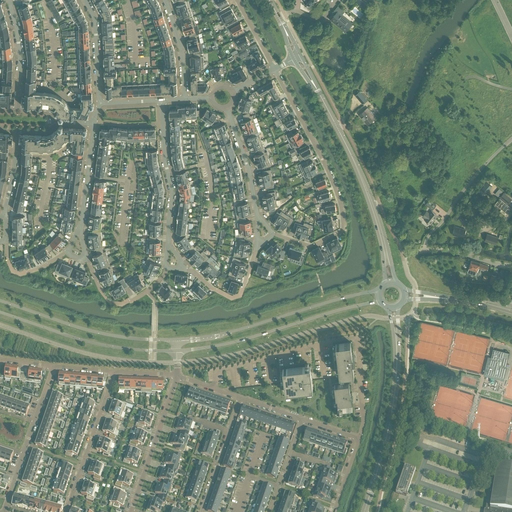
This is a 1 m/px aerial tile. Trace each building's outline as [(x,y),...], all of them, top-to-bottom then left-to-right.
[(148,4),(151,8),(159,5),(156,0),(155,0),(148,4)] [(176,6),(178,12),(190,8),(187,0),(184,0),(178,2),(179,5),(176,6)] [(356,0),(355,2),(365,10),(368,6),(360,0),(356,0)] [(66,7),(69,12),(80,7),(80,6),(79,6),(77,2),(66,7)] [(97,8),(99,12),(108,8),(106,3),(97,8)] [(19,8),(20,13),(29,11),(28,5),(19,8)] [(151,8),(152,13),(162,10),(161,10),(159,5),(151,8)] [(222,20),(234,14),(231,9),(229,6),(219,11),(223,19),(222,20)] [(69,12),(71,17),(82,12),(80,7),(69,12)] [(352,24),(341,15),(344,12),(338,7),(333,13),(335,14),(331,19),(346,31),(352,24)] [(100,12),(102,17),(112,14),(108,8),(99,12),(100,13),(100,12)] [(183,17),(184,19),(193,16),(190,8),(178,12),(180,18),(183,17)] [(154,19),(163,16),(162,10),(152,13),(154,18),(154,19)] [(71,17),(74,22),(85,17),(82,12),(71,17)] [(234,14),(222,20),(226,29),(238,22),(237,19),(234,14)] [(154,19),(155,24),(165,21),(163,16),(154,19)] [(182,23),(184,29),(196,25),(193,16),(184,19),(185,22),(182,23)] [(76,21),(79,26),(88,23),(84,17),(85,17),(74,22),(74,23),(76,21)] [(155,24),(157,30),(167,27),(165,21),(155,24)] [(229,29),(234,38),(244,32),(243,29),(240,23),(229,29)] [(189,34),(190,37),(199,34),(196,35),(193,26),(196,25),(184,29),(185,35),(189,34)] [(158,30),(159,35),(168,32),(167,27),(157,30),(158,30)] [(159,35),(161,40),(170,37),(168,32),(159,35)] [(187,40),(188,46),(201,43),(199,34),(190,37),(190,40),(187,40)] [(245,35),(236,40),(241,49),(250,44),(248,41),(249,41),(245,35)] [(161,40),(163,46),(172,43),(170,37),(161,40)] [(193,51),(194,54),(203,53),(201,43),(188,46),(190,52),(193,51)] [(190,57),(191,63),(203,63),(203,57),(200,57),(200,53),(203,53),(194,54),(194,57),(190,57)] [(115,54),(104,54),(104,59),(104,60),(104,63),(104,65),(105,70),(104,70),(105,76),(106,96),(112,96),(122,95),(121,85),(117,85),(117,87),(112,88),(111,76),(117,75),(116,69),(115,69),(114,62),(114,54),(115,54)] [(255,56),(257,61),(260,66),(266,63),(262,57),(262,58),(260,54),(255,56)] [(257,61),(249,65),(248,65),(252,71),(260,66),(257,61)] [(194,69),(195,72),(199,72),(201,72),(201,69),(204,68),(203,63),(191,63),(191,69),(194,69)] [(235,68),(237,71),(242,79),(241,80),(242,80),(247,77),(242,68),(240,65),(235,68)] [(165,83),(161,83),(161,93),(171,92),(171,93),(177,92),(176,72),(176,66),(166,67),(164,67),(164,73),(170,73),(171,84),(165,85),(165,83)] [(222,67),(210,70),(211,76),(215,75),(215,79),(222,78),(222,77),(221,77),(221,74),(224,73),(222,67)] [(242,79),(237,71),(237,72),(232,74),(233,76),(230,78),(229,78),(229,79),(236,83),(236,82),(241,80),(242,79)] [(195,72),(190,72),(191,83),(191,90),(191,92),(192,93),(194,93),(198,92),(197,92),(197,83),(197,80),(199,80),(199,77),(199,72),(195,72)] [(1,91),(0,91),(0,104),(1,104),(6,104),(11,105),(11,103),(14,104),(15,96),(11,96),(11,94),(12,94),(12,90),(11,90),(12,87),(12,85),(12,79),(3,79),(2,79),(2,85),(4,85),(4,86),(4,87),(4,88),(2,87),(2,90),(1,90),(1,91)] [(43,95),(36,94),(36,92),(33,92),(33,91),(34,87),(34,86),(36,86),(36,81),(27,80),(26,80),(26,87),(26,91),(25,91),(25,95),(25,98),(22,97),(21,105),(25,105),(25,106),(27,106),(29,107),(30,106),(31,106),(36,106),(38,106),(38,107),(40,107),(41,106),(43,107),(43,106),(44,106),(45,107),(46,107),(47,107),(48,107),(50,107),(50,108),(51,109),(52,108),(53,109),(54,111),(55,113),(56,113),(58,114),(59,116),(60,119),(63,119),(64,116),(70,117),(74,117),(86,118),(87,117),(88,116),(88,115),(88,114),(89,113),(91,108),(92,108),(92,107),(93,107),(94,107),(94,106),(94,105),(94,104),(93,104),(93,103),(92,103),(92,98),(92,92),(82,93),(82,102),(84,102),(84,106),(82,110),(70,109),(67,105),(66,106),(64,104),(65,103),(61,99),(60,100),(56,98),(57,97),(51,95),(51,96),(47,95),(47,94),(43,94),(43,95)] [(269,90),(275,101),(280,98),(279,96),(275,87),(272,81),(269,83),(270,86),(269,86),(271,89),(269,90)] [(203,83),(197,83),(197,92),(198,92),(204,91),(203,92),(204,92),(207,85),(207,84),(207,85),(203,85),(203,83)] [(261,95),(269,90),(271,89),(269,86),(270,86),(269,83),(265,84),(266,85),(257,89),(258,90),(252,93),(255,98),(261,95)] [(359,91),(355,95),(363,105),(368,101),(359,91)] [(239,100),(239,102),(251,106),(253,99),(250,95),(248,99),(241,97),(240,100),(239,100)] [(270,105),(274,113),(286,107),(283,102),(279,104),(278,101),(270,105)] [(251,106),(239,102),(238,105),(239,106),(238,108),(249,112),(251,106)] [(196,106),(191,107),(191,119),(197,119),(197,116),(200,116),(200,110),(196,110),(196,106)] [(170,118),(170,124),(180,124),(179,117),(185,117),(185,119),(186,119),(185,107),(178,107),(178,110),(169,111),(169,118),(170,118)] [(286,107),(274,113),(277,118),(289,112),(286,107)] [(201,118),(206,122),(213,111),(210,109),(210,110),(207,108),(201,118)] [(359,115),(367,125),(376,117),(367,108),(359,115)] [(213,111),(206,122),(211,125),(217,115),(215,113),(213,111)] [(252,115),(250,116),(244,118),(245,121),(241,122),(243,128),(255,123),(253,118),(252,115)] [(294,118),(283,123),(287,130),(298,124),(297,124),(298,123),(296,120),(295,121),(294,118)] [(213,128),(215,134),(226,129),(224,124),(221,125),(220,122),(214,124),(215,127),(213,128)] [(249,132),(250,135),(258,132),(255,123),(243,128),(245,133),(249,132)] [(28,135),(27,134),(25,134),(25,135),(23,135),(20,135),(19,137),(19,138),(19,140),(19,143),(23,143),(23,145),(22,145),(22,149),(22,152),(22,162),(31,163),(32,163),(32,156),(30,156),(30,153),(30,149),(32,150),(33,147),(40,148),(40,149),(44,149),(44,148),(48,148),(48,149),(54,147),(54,146),(58,145),(58,146),(63,142),(62,141),(65,138),(66,139),(68,137),(75,137),(73,152),(83,153),(84,148),(84,143),(85,143),(85,137),(86,133),(87,132),(87,131),(87,130),(86,130),(86,129),(85,129),(84,129),(83,129),(83,130),(73,129),(69,129),(63,129),(62,125),(59,125),(58,128),(57,130),(55,131),(54,131),(53,132),(53,133),(52,134),(52,135),(51,135),(50,134),(48,135),(48,136),(47,136),(45,136),(43,136),(42,136),(41,136),(39,136),(39,135),(37,135),(36,136),(35,136),(30,135),(28,135)] [(100,129),(100,136),(110,137),(110,138),(116,138),(117,128),(110,128),(110,131),(100,129)] [(215,134),(217,139),(228,135),(226,129),(215,134)] [(288,143),(302,136),(300,133),(299,134),(298,131),(293,134),(291,131),(285,135),(289,142),(288,143)] [(247,139),(249,145),(261,140),(259,135),(257,136),(256,133),(258,132),(250,135),(251,138),(247,139)] [(0,159),(7,160),(8,160),(8,154),(8,153),(8,152),(8,149),(9,149),(9,145),(9,143),(12,143),(13,136),(9,136),(9,134),(4,134),(0,134),(0,159)] [(219,144),(231,140),(230,137),(229,137),(228,135),(217,139),(218,139),(220,144),(219,144)] [(302,136),(288,143),(291,148),(304,141),(302,139),(303,139),(302,136)] [(219,144),(221,150),(232,145),(231,143),(232,143),(231,140),(219,144)] [(255,149),(256,152),(264,149),(261,140),(249,145),(251,151),(255,149)] [(221,150),(223,155),(234,151),(232,146),(232,145),(221,150)] [(311,150),(309,147),(299,153),(300,155),(297,156),(300,161),(313,154),(312,153),(313,153),(311,149),(311,150)] [(254,159),(255,162),(269,157),(267,152),(265,152),(264,149),(256,152),(258,151),(259,154),(253,156),(254,159)] [(223,155),(224,160),(236,156),(234,151),(223,155)] [(226,166),(238,162),(236,156),(224,160),(225,161),(227,160),(229,165),(226,166)] [(269,157),(255,162),(256,165),(257,165),(257,168),(263,165),(264,168),(271,166),(268,158),(269,157)] [(313,161),(309,163),(308,160),(298,165),(302,173),(316,166),(314,163),(314,164),(313,161)] [(174,169),(185,166),(184,161),(185,161),(173,164),(174,164),(175,169),(174,169)] [(226,166),(228,171),(240,167),(238,162),(226,166)] [(316,166),(302,173),(305,178),(317,172),(316,169),(317,169),(316,166)] [(148,175),(160,172),(158,167),(159,167),(148,169),(149,169),(150,174),(148,175)] [(228,171),(229,176),(241,174),(240,167),(228,171)] [(258,175),(259,181),(272,178),(271,170),(262,171),(263,174),(258,175)] [(148,175),(149,181),(162,178),(162,177),(161,178),(160,172),(148,175)] [(149,181),(151,186),(163,183),(162,178),(149,181)] [(272,178),(259,181),(260,186),(265,186),(265,189),(274,187),(272,178)] [(314,185),(316,190),(327,185),(324,178),(316,182),(317,184),(314,185)] [(178,184),(179,189),(191,187),(190,181),(178,184)] [(487,183),(479,193),(483,196),(491,186),(487,183)] [(179,189),(180,195),(193,194),(191,187),(179,189)] [(236,198),(236,201),(242,200),(242,197),(245,196),(244,191),(232,193),(233,198),(236,198)] [(328,191),(317,194),(318,196),(313,198),(314,203),(331,198),(330,197),(331,197),(330,194),(329,194),(328,191)] [(262,197),(263,203),(276,201),(274,192),(266,193),(267,196),(262,197)] [(500,198),(507,204),(511,199),(504,193),(500,198)] [(67,206),(67,208),(72,209),(72,206),(76,207),(77,201),(66,200),(68,200),(67,206)] [(234,205),(235,210),(248,208),(247,202),(243,203),(242,200),(236,201),(237,204),(234,205)] [(436,205),(429,200),(425,204),(432,210),(436,205)] [(276,201),(263,203),(264,209),(269,208),(269,211),(275,210),(275,207),(277,206),(276,201)] [(336,211),(335,204),(323,206),(323,208),(321,209),(322,214),(336,211)] [(235,210),(237,219),(245,218),(245,215),(249,214),(248,208),(235,210)] [(275,226),(278,227),(286,214),(281,211),(280,213),(277,212),(274,217),(276,218),(273,223),(275,225),(275,226)] [(437,216),(431,211),(429,213),(426,211),(423,215),(426,217),(424,219),(430,224),(437,216)] [(90,215),(89,221),(102,223),(101,223),(101,217),(100,217),(101,214),(94,213),(94,216),(90,215)] [(286,214),(278,227),(280,229),(281,228),(283,230),(286,225),(289,226),(293,219),(286,214)] [(237,223),(238,228),(251,227),(250,221),(246,222),(245,218),(237,219),(239,219),(240,222),(237,223)] [(318,224),(323,223),(324,232),(333,230),(331,218),(317,221),(318,224)] [(147,229),(161,229),(161,223),(156,223),(156,220),(150,219),(150,223),(149,223),(149,229),(147,229)] [(93,228),(92,232),(101,232),(102,223),(89,221),(88,227),(93,228)] [(296,236),(299,237),(304,223),(303,225),(295,222),(293,228),(296,229),(294,234),(297,235),(296,236)] [(304,223),(299,237),(302,238),(303,237),(305,238),(307,232),(310,233),(313,225),(304,223)] [(251,227),(238,228),(238,229),(240,228),(241,237),(247,237),(247,234),(251,233),(251,227)] [(465,230),(464,229),(455,227),(452,235),(463,238),(465,230)] [(150,235),(149,238),(156,238),(156,235),(160,235),(161,229),(147,229),(147,235),(150,235)] [(485,234),(484,238),(485,239),(485,240),(492,243),(492,244),(496,245),(496,244),(497,244),(499,237),(502,238),(503,234),(492,231),(491,234),(487,233),(487,235),(485,234)] [(56,233),(52,237),(62,246),(66,242),(62,239),(65,236),(60,232),(58,234),(56,233)] [(88,236),(89,242),(102,240),(101,232),(92,232),(93,236),(88,236)] [(179,239),(176,241),(179,246),(188,240),(185,235),(185,234),(180,233),(179,239)] [(50,243),(48,245),(52,250),(54,247),(58,250),(62,246),(52,237),(48,241),(50,243)] [(25,238),(13,238),(13,239),(13,244),(18,244),(18,247),(24,247),(24,244),(25,244),(25,238)] [(147,238),(147,247),(160,247),(160,241),(156,241),(156,238),(149,238),(147,238)] [(327,243),(328,245),(329,247),(326,248),(329,254),(332,253),(331,250),(340,245),(341,245),(340,245),(337,238),(334,240),(334,239),(333,239),(330,241),(327,243)] [(236,241),(235,247),(250,250),(250,246),(249,246),(250,244),(244,243),(245,239),(239,239),(238,242),(236,241)] [(96,251),(102,249),(105,249),(104,246),(103,246),(102,240),(89,242),(90,248),(96,247),(96,251)] [(187,248),(189,251),(195,246),(194,247),(192,244),(191,245),(188,240),(179,246),(182,251),(187,248)] [(266,250),(272,257),(278,251),(281,254),(280,257),(284,258),(286,251),(282,250),(282,251),(281,249),(281,248),(277,243),(273,246),(272,245),(266,250)] [(48,245),(40,250),(46,259),(51,256),(48,252),(52,250),(48,245)] [(190,261),(192,263),(202,252),(202,251),(200,253),(196,249),(197,248),(195,246),(189,251),(192,254),(188,258),(190,260),(190,261)] [(160,247),(147,247),(147,253),(149,253),(149,256),(155,256),(155,253),(160,253),(160,247)] [(250,250),(235,247),(233,256),(242,257),(242,254),(248,255),(248,252),(249,253),(250,250)] [(312,251),(317,261),(323,258),(324,261),(328,259),(325,252),(322,253),(319,247),(312,251)] [(291,248),(290,248),(289,250),(289,252),(288,255),(287,256),(288,256),(291,257),(297,259),(296,263),(301,265),(304,256),(300,255),(301,253),(301,252),(302,252),(301,251),(298,250),(294,249),(291,248)] [(92,260),(94,262),(108,257),(106,251),(103,252),(102,249),(96,251),(98,254),(92,257),(93,259),(92,260)] [(46,259),(40,250),(32,255),(36,260),(38,259),(41,263),(46,259)] [(201,262),(203,264),(207,260),(209,258),(202,252),(192,263),(194,265),(195,264),(197,266),(201,262)] [(148,256),(144,264),(158,271),(159,268),(160,265),(154,263),(156,260),(148,256)] [(102,265),(103,268),(110,266),(107,257),(108,257),(94,262),(95,265),(96,265),(97,268),(102,265)] [(233,257),(230,266),(244,271),(245,268),(245,267),(246,265),(240,263),(241,260),(233,257)] [(15,262),(16,264),(15,264),(16,268),(17,268),(18,270),(29,266),(30,266),(29,266),(27,258),(16,262),(15,262)] [(203,273),(205,275),(216,264),(211,260),(210,262),(207,260),(203,264),(206,266),(202,270),(204,272),(203,273)] [(471,260),(468,269),(477,271),(479,272),(480,269),(486,271),(488,266),(471,260)] [(258,265),(255,272),(259,273),(259,274),(263,275),(267,276),(269,270),(272,271),(274,265),(265,262),(263,267),(258,265)] [(59,271),(69,275),(72,267),(69,265),(66,264),(62,263),(61,266),(58,264),(55,273),(58,274),(59,271)] [(158,271),(144,264),(144,265),(146,266),(143,274),(148,276),(149,273),(155,276),(156,273),(157,274),(158,271)] [(216,264),(205,275),(208,277),(210,278),(214,274),(217,276),(221,272),(214,266),(216,264)] [(99,276),(101,279),(113,274),(110,266),(103,268),(105,271),(99,273),(100,276),(99,276)] [(244,271),(230,266),(231,266),(228,275),(235,277),(236,274),(242,276),(243,273),(243,274),(244,271)] [(73,276),(72,279),(71,279),(81,283),(82,280),(87,282),(89,278),(84,276),(85,272),(75,268),(72,276),(73,276)] [(113,274),(101,279),(102,282),(103,282),(104,284),(108,283),(109,285),(115,283),(114,280),(117,279),(115,273),(113,274)] [(138,274),(133,277),(140,289),(142,287),(142,286),(144,285),(141,280),(144,278),(141,273),(138,275),(138,274)] [(176,274),(175,282),(186,284),(186,286),(189,286),(190,280),(187,280),(188,276),(176,274)] [(233,281),(235,278),(229,276),(228,279),(230,280),(231,281),(230,285),(228,284),(227,289),(228,289),(228,290),(228,291),(229,291),(234,293),(235,293),(235,292),(236,289),(236,288),(237,287),(238,283),(233,281)] [(140,289),(133,277),(132,277),(133,278),(126,282),(128,286),(129,287),(131,286),(134,291),(137,290),(140,289)] [(122,293),(126,291),(124,288),(128,286),(126,282),(123,278),(118,281),(120,285),(111,290),(113,293),(112,294),(114,297),(115,296),(115,297),(119,295),(120,295),(122,293)] [(199,284),(196,288),(193,286),(189,290),(192,292),(194,290),(202,298),(207,292),(205,289),(204,289),(202,286),(202,287),(199,284)] [(162,285),(155,291),(160,296),(164,300),(170,294),(173,290),(168,285),(164,288),(162,285)] [(335,344),(336,349),(339,375),(354,373),(353,363),(354,363),(354,359),(353,355),(353,352),(351,352),(350,342),(335,344)] [(486,374),(498,377),(503,378),(509,353),(493,349),(490,359),(489,358),(486,374)] [(313,388),(311,372),(310,366),(282,369),(285,392),(313,388)] [(19,381),(22,382),(23,374),(17,374),(18,368),(12,367),(11,378),(20,379),(19,381)] [(23,374),(22,382),(22,383),(25,383),(26,382),(34,383),(35,381),(36,371),(30,370),(29,375),(23,374)] [(334,385),(337,407),(338,416),(352,414),(351,404),(353,404),(352,400),(352,396),(351,393),(350,393),(349,383),(334,385)] [(184,400),(192,403),(197,390),(191,388),(188,395),(186,394),(184,400)] [(197,390),(192,403),(198,405),(202,393),(197,391),(197,390)] [(53,393),(51,399),(61,402),(63,397),(53,393)] [(203,407),(208,395),(202,393),(198,405),(203,407)] [(209,409),(210,407),(213,397),(208,395),(203,407),(209,409)] [(1,407),(6,409),(9,399),(4,397),(1,407)] [(215,411),(219,399),(213,397),(210,407),(209,409),(215,411)] [(6,409),(11,411),(14,401),(9,399),(6,409)] [(51,399),(50,404),(59,407),(61,402),(51,399)] [(220,413),(225,401),(219,399),(215,411),(220,413)] [(81,405),(82,406),(82,405),(93,409),(95,404),(83,400),(81,405)] [(11,411),(16,413),(19,403),(14,401),(11,411)] [(225,401),(220,413),(226,415),(229,407),(231,408),(233,403),(225,401)] [(113,402),(111,408),(123,412),(124,413),(127,404),(121,402),(120,405),(113,402)] [(16,413),(21,414),(24,404),(19,403),(16,413)] [(24,404),(21,414),(26,416),(30,406),(24,404)] [(50,404),(48,409),(58,412),(59,407),(50,404)] [(82,405),(82,406),(81,411),(91,414),(93,409),(82,405)] [(240,415),(246,417),(248,409),(243,407),(240,415)] [(123,412),(111,408),(109,414),(115,416),(114,419),(121,421),(122,418),(121,418),(123,412)] [(48,409),(46,414),(56,417),(58,412),(48,409)] [(140,418),(141,419),(141,418),(152,422),(154,417),(146,414),(147,411),(142,409),(141,412),(142,412),(140,418)] [(246,417),(251,419),(254,411),(248,409),(246,417)] [(81,411),(79,416),(90,419),(91,414),(81,411)] [(251,419),(256,421),(259,412),(254,411),(251,419)] [(256,421),(261,423),(264,414),(259,412),(256,421)] [(46,414),(44,419),(54,423),(56,417),(46,414)] [(261,423),(266,424),(269,416),(264,414),(261,423)] [(79,416),(77,421),(88,424),(90,419),(79,416)] [(266,424),(271,426),(274,418),(269,416),(266,424)] [(141,418),(141,419),(139,424),(137,423),(136,426),(143,429),(144,426),(150,428),(152,422),(141,418)] [(271,426),(276,428),(279,419),(274,418),(271,426)] [(44,419),(43,424),(52,428),(54,423),(44,419)] [(180,421),(179,425),(190,429),(193,422),(193,423),(193,422),(187,420),(186,419),(185,423),(180,421)] [(276,428),(281,430),(284,421),(279,419),(276,428)] [(74,426),(75,426),(86,430),(88,424),(77,421),(76,420),(74,426)] [(106,421),(104,426),(116,430),(116,431),(118,431),(121,422),(115,420),(114,423),(106,421)] [(281,430),(286,431),(289,423),(284,421),(281,430)] [(289,423),(286,431),(292,433),(295,425),(289,423)] [(43,424),(41,429),(51,433),(52,428),(43,424)] [(182,431),(181,434),(188,437),(188,436),(190,429),(179,425),(177,425),(176,429),(182,431)] [(237,425),(236,430),(244,433),(246,428),(237,425)] [(75,426),(74,431),(84,435),(86,430),(75,426)] [(116,430),(104,426),(103,432),(110,434),(109,437),(115,439),(116,436),(115,436),(116,431),(116,430)] [(135,431),(134,436),(145,440),(147,435),(141,433),(142,430),(138,428),(137,431),(135,431)] [(303,441),(309,443),(313,431),(305,428),(304,433),(306,433),(303,441)] [(41,429),(39,434),(49,438),(51,433),(41,429)] [(236,430),(234,435),(242,438),(244,439),(246,434),(244,433),(236,430)] [(74,431),(72,436),(83,440),(84,435),(74,431)] [(208,433),(206,438),(217,442),(220,432),(217,431),(215,436),(208,433)] [(309,443),(315,445),(319,433),(313,431),(309,443)] [(315,445),(320,447),(324,435),(319,433),(315,445)] [(39,434),(37,439),(47,443),(49,438),(39,434)] [(174,435),(172,440),(187,445),(189,437),(188,436),(188,437),(181,434),(180,437),(174,435)] [(234,435),(232,440),(241,443),(242,438),(234,435)] [(320,447),(326,449),(330,437),(324,435),(320,447)] [(72,436),(70,441),(81,445),(83,440),(72,436)] [(134,436),(132,436),(129,444),(136,447),(137,444),(144,446),(145,440),(134,436)] [(326,449),(332,451),(336,439),(330,437),(326,449)] [(206,438),(204,443),(215,447),(216,447),(215,447),(216,445),(217,442),(206,438)] [(47,443),(37,439),(35,445),(45,448),(47,443)] [(100,439),(98,445),(110,449),(112,443),(113,444),(114,441),(108,439),(107,442),(100,439)] [(280,439),(278,445),(286,448),(288,442),(280,439)] [(332,451),(337,453),(342,440),(341,440),(341,441),(336,439),(332,451)] [(187,445),(172,440),(170,444),(177,446),(176,449),(184,452),(187,445)] [(232,440),(230,445),(239,448),(239,449),(241,449),(243,444),(241,443),(232,440)] [(342,440),(337,453),(345,456),(347,450),(345,449),(348,442),(342,440)] [(70,441),(68,446),(79,450),(81,445),(70,441)] [(204,443),(203,449),(214,452),(213,452),(214,450),(215,447),(204,443)] [(110,449),(98,445),(96,450),(104,453),(103,456),(108,458),(111,449),(110,449)] [(230,445),(229,451),(237,454),(239,449),(239,448),(230,445)] [(278,445),(276,450),(284,453),(286,448),(278,445)] [(68,446),(67,446),(65,452),(66,452),(65,455),(72,457),(73,454),(77,456),(79,450),(68,446)] [(129,446),(126,454),(139,459),(141,453),(134,451),(135,448),(129,446)] [(0,458),(0,459),(5,461),(8,451),(3,449),(0,458)] [(214,452),(203,449),(201,453),(201,454),(212,458),(214,452)] [(276,450),(274,455),(283,458),(284,453),(276,450)] [(8,451),(5,461),(10,463),(14,453),(8,451)] [(33,451),(32,456),(41,459),(43,454),(33,451)] [(229,451),(227,456),(235,459),(235,458),(237,454),(229,451)] [(139,459),(126,454),(123,463),(129,465),(130,462),(137,464),(139,459)] [(167,455),(165,459),(178,464),(181,457),(182,456),(174,454),(173,457),(167,455)] [(274,455),(272,460),(281,463),(283,458),(274,455)] [(32,456),(30,461),(40,465),(41,459),(32,456)] [(227,456),(225,461),(235,464),(237,459),(235,458),(235,459),(227,456)] [(170,466),(169,469),(176,471),(177,472),(180,464),(178,464),(165,459),(164,464),(170,466)] [(293,468),(303,472),(303,471),(305,466),(299,464),(301,460),(297,459),(294,468),(293,468)] [(272,460),(271,465),(279,468),(281,463),(272,460)] [(30,461),(28,466),(38,470),(40,465),(30,461)] [(235,464),(225,461),(223,466),(234,470),(235,464)] [(92,463),(90,468),(102,472),(104,467),(105,467),(106,464),(100,462),(99,465),(92,463)] [(196,468),(198,468),(207,471),(209,466),(198,462),(198,463),(196,468)] [(511,511),(511,464),(497,462),(494,477),(490,476),(485,509),(486,510),(485,511),(511,511)] [(59,470),(60,470),(71,474),(73,468),(61,464),(59,470)] [(271,465),(269,470),(277,473),(279,468),(271,465)] [(396,493),(399,494),(401,495),(406,496),(407,493),(409,487),(411,481),(415,469),(405,465),(396,493)] [(28,466),(26,471),(36,475),(38,470),(28,466)] [(323,467),(321,474),(336,479),(337,475),(331,473),(332,470),(331,470),(323,467)] [(102,472),(90,468),(88,474),(94,476),(93,479),(100,481),(101,478),(100,477),(102,472)] [(198,468),(196,473),(205,476),(206,473),(206,471),(207,472),(207,471),(198,468)] [(292,473),(292,474),(303,477),(304,472),(303,471),(303,472),(293,468),(292,471),(293,472),(292,474),(292,473)] [(121,472),(119,477),(131,482),(133,476),(127,474),(128,471),(121,469),(120,472),(121,472)] [(162,470),(160,474),(173,478),(176,471),(169,469),(168,472),(162,470)] [(269,470),(267,469),(265,475),(276,478),(277,473),(269,470)] [(60,470),(58,475),(69,479),(71,474),(60,470)] [(222,470),(220,476),(230,479),(232,474),(222,470)] [(26,471),(24,476),(34,480),(36,475),(26,471)] [(194,472),(193,478),(204,482),(205,479),(204,478),(205,476),(205,477),(205,476),(196,473),(194,472)] [(165,481),(164,483),(171,486),(173,478),(160,474),(159,478),(165,481)] [(290,478),(290,479),(301,482),(303,477),(292,474),(291,477),(291,479),(290,478)] [(321,474),(318,482),(327,485),(328,482),(334,484),(336,479),(321,474)] [(58,475),(57,480),(67,484),(69,479),(58,475)] [(34,480),(24,476),(23,482),(33,485),(34,480)] [(220,476),(218,481),(227,484),(228,479),(230,479),(220,476)] [(131,482),(119,477),(117,483),(116,483),(115,486),(121,488),(122,485),(129,487),(131,482)] [(193,478),(191,483),(202,487),(203,484),(202,483),(203,482),(204,482),(193,478)] [(301,482),(290,479),(288,484),(299,488),(299,487),(301,482)] [(57,480),(55,485),(66,489),(67,484),(57,480)] [(218,481),(216,486),(225,489),(227,484),(218,481)] [(85,483),(83,489),(95,493),(97,487),(98,488),(99,484),(93,482),(92,485),(85,483)] [(318,482),(316,489),(329,494),(329,493),(330,489),(326,488),(327,485),(318,482)] [(158,485),(157,489),(168,493),(170,494),(172,486),(171,486),(164,483),(163,486),(158,485)] [(189,488),(191,489),(200,492),(201,489),(201,487),(202,487),(191,483),(189,488)] [(260,490),(262,490),(271,493),(272,488),(262,484),(260,490)] [(66,489),(55,485),(53,491),(64,494),(66,489)] [(216,486),(215,491),(223,494),(225,489),(216,486)] [(115,492),(114,497),(125,501),(127,495),(124,495),(125,491),(114,488),(113,491),(115,492)] [(95,493),(83,489),(81,494),(87,496),(86,499),(93,502),(94,498),(93,498),(95,493)] [(160,495),(159,498),(166,501),(168,493),(157,489),(155,494),(160,495)] [(191,489),(189,493),(189,494),(198,497),(199,494),(199,492),(200,492),(191,489)] [(329,494),(316,489),(313,496),(313,497),(322,500),(323,497),(329,499),(331,494),(329,493),(329,494)] [(262,490),(260,495),(269,498),(271,493),(262,490)] [(215,491),(213,496),(221,499),(223,494),(215,491)] [(285,492),(283,498),(294,501),(296,497),(296,496),(285,492)] [(189,494),(189,493),(187,493),(185,498),(192,500),(191,502),(195,504),(198,497),(189,494)] [(17,507),(21,495),(15,494),(13,499),(14,499),(12,505),(17,507)] [(17,507),(23,508),(26,497),(21,495),(17,507)] [(260,495),(258,500),(267,503),(269,498),(260,495)] [(114,497),(111,496),(109,502),(114,504),(113,507),(119,509),(120,506),(123,507),(125,501),(114,497)] [(213,496),(211,501),(220,504),(221,499),(213,496)] [(23,508),(28,509),(31,498),(26,497),(23,508)] [(28,509),(33,511),(36,499),(31,498),(28,509)] [(151,499),(150,504),(161,507),(163,504),(164,504),(166,501),(159,498),(158,501),(151,499)] [(283,500),(282,503),(291,506),(293,507),(294,501),(283,498),(284,498),(283,500)] [(33,511),(37,511),(38,511),(41,502),(36,500),(36,499),(33,511)] [(267,503),(258,500),(257,505),(265,508),(267,503)] [(211,501),(209,506),(218,509),(220,504),(211,501)] [(311,502),(309,509),(318,511),(324,511),(325,509),(319,507),(320,504),(312,501),(311,502)] [(38,511),(43,511),(46,503),(41,502),(38,511)] [(43,511),(49,511),(52,504),(46,503),(43,511)] [(281,505),(280,508),(289,511),(291,506),(282,503),(281,503),(282,503),(281,505)]
